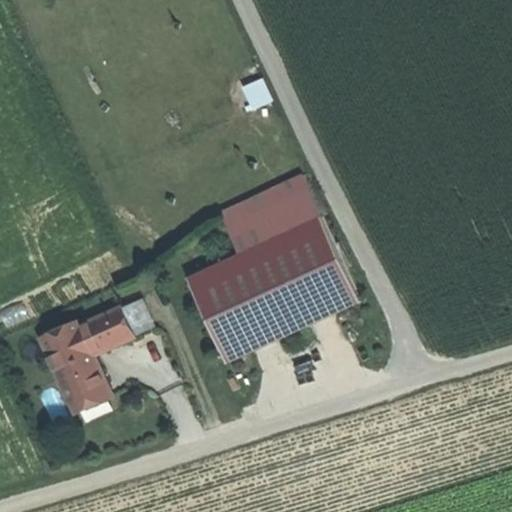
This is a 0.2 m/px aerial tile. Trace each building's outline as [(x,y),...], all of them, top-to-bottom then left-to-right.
[(261,78),(243,86),(253,109),(271,101),(261,78)] [(241,256),(323,218),(304,176),(221,213),(241,256)] [(323,218),(241,256),(188,280),(227,365),(362,303),(323,218)] [(121,311),(93,324),(106,353),(134,339),(121,311)] [(106,353),(93,324),(81,329),(95,358),(106,353)] [(81,329),(80,325),(43,342),(73,408),(110,391),(95,358),(81,329)] [(233,380),(227,382),(232,393),(238,390),(233,380)] [(110,391),(73,408),(76,415),(113,398),(110,391)]
